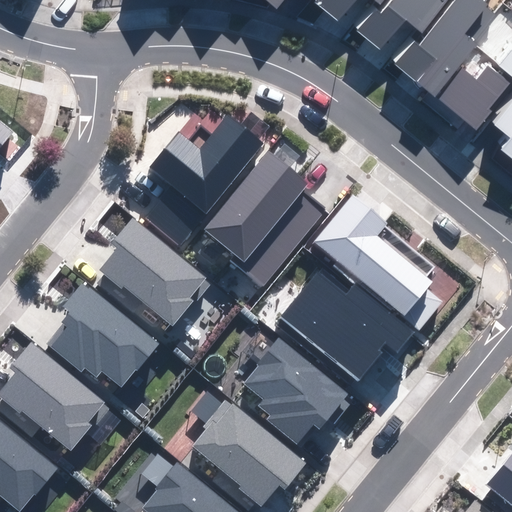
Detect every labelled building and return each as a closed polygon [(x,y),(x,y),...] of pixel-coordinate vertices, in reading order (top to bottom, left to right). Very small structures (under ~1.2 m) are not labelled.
[(283,0),(265,0),(276,9),(283,0)] [(316,0),(314,3),(338,22),(355,0),(374,0),(380,4),(382,0),(316,0)] [(357,31),(380,50),(405,19),(422,32),(448,0),(391,0),(381,14),(375,9),(357,31)] [(396,66),(435,96),(499,15),(484,4),(486,0),(454,0),(419,46),(415,43),(396,66)] [(511,47),(498,65),(511,76),(511,47)] [(439,100),(477,130),(492,111),(490,109),(510,83),(489,66),(479,79),(464,68),(439,100)] [(511,103),(494,126),(509,137),(500,148),(511,157),(511,103)] [(145,216),(180,245),(264,144),(228,114),(199,149),(179,132),(150,167),(171,185),(145,216)] [(0,147),(13,132),(0,121),(0,147)] [(230,260),(265,287),(325,212),(302,193),(309,184),(268,151),(205,230),(235,254),(230,260)] [(315,240),(418,330),(442,302),(426,288),(431,282),(378,235),(388,224),(355,195),(315,240)] [(124,286),(172,327),(209,284),(204,280),(205,279),(133,217),(111,243),(117,248),(99,269),(122,289),(124,286)] [(281,316),(358,381),(382,352),(379,350),(386,342),(398,352),(415,332),(357,283),(346,296),(318,272),(281,316)] [(102,371),(122,388),(158,345),(82,281),(63,303),(70,309),(60,321),(66,325),(50,345),(82,371),(85,368),(96,377),(102,371)] [(266,419),(297,443),(312,424),(319,429),(327,419),(335,425),(351,405),(344,399),(349,392),(277,337),(257,363),(259,365),(244,384),(262,398),(257,405),(269,415),(266,419)] [(41,426),(72,451),(92,427),(87,423),(105,402),(32,341),(10,367),(16,372),(0,391),(0,397),(4,401),(0,405),(0,410),(32,437),(41,426)] [(238,489),(261,507),(279,485),(285,489),(310,460),(236,400),(231,407),(223,401),(203,426),(208,430),(194,447),(242,485),(238,489)] [(0,497),(1,496),(20,511),(21,511),(55,471),(0,425),(0,497)] [(511,452),(486,483),(511,503),(511,452)] [(241,511),(176,463),(143,507),(148,511),(241,511)] [(490,511),(476,500),(466,511),(490,511)]
